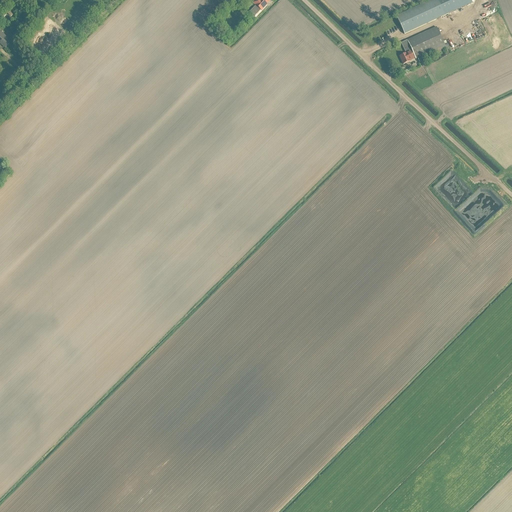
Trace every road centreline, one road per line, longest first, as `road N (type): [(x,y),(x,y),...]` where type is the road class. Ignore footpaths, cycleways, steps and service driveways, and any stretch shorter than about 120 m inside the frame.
road 1 (unclassified): [(511,199),(300,0)]
road 2 (unclassified): [(0,118),(116,0)]
